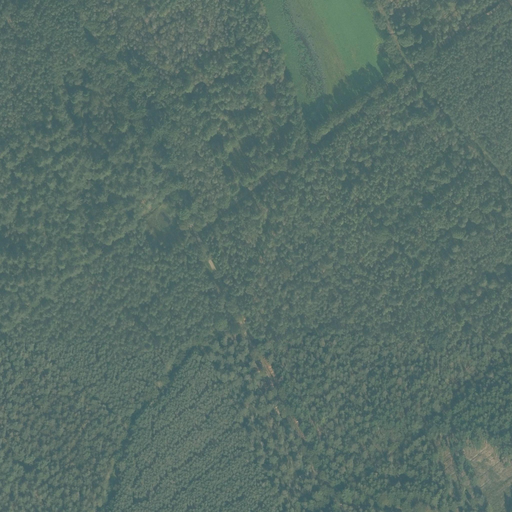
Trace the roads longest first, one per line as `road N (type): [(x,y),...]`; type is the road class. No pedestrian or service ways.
road 1 (unclassified): [(328,501),(75,0)]
road 2 (track): [(328,501),(511,358)]
road 3 (track): [(511,184),(409,69),(376,0)]
